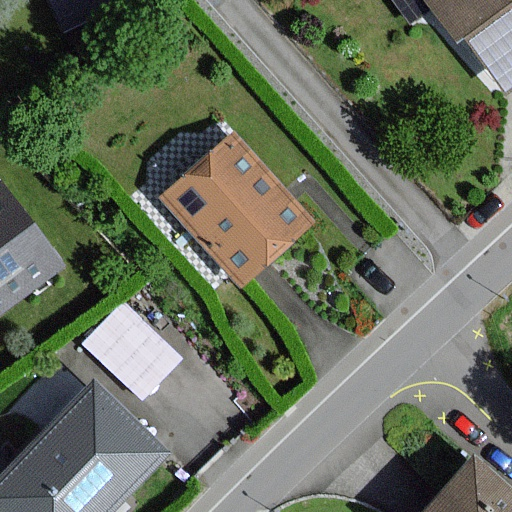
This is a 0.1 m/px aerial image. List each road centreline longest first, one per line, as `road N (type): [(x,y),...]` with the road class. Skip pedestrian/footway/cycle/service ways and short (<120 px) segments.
road 1 (residential): [(229,0),(298,84),(485,278)]
road 2 (residential): [(411,351),(241,511)]
road 3 (residential): [(411,351),(511,442)]
